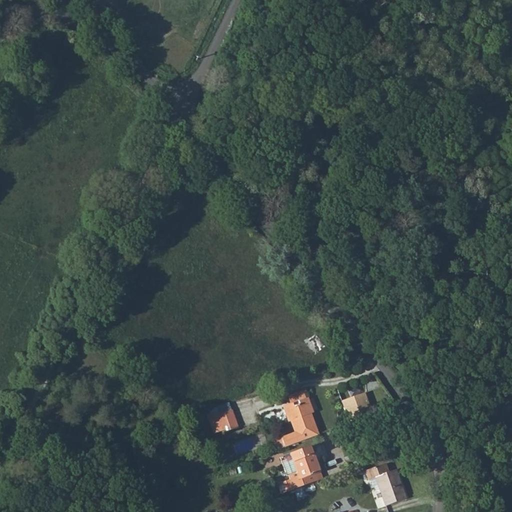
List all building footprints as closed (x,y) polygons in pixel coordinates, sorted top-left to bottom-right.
[(283,407),(288,422),(291,421),(294,432),(280,438),(284,447),(318,435),(310,414),(312,414),(307,398),(305,399),(303,392),(287,397),(290,405),(283,407)] [(365,393),(342,400),(349,424),(373,416),(365,393)] [(216,416),(223,433),(238,428),(231,411),(216,416)] [(259,416),(263,428),(277,422),(273,411),(259,416)] [(289,467),(288,468),(290,473),(288,474),(293,489),(320,480),(318,473),(314,463),(316,462),(310,447),(292,454),(296,465),(289,467)] [(285,456),(289,467),(296,465),(292,454),(285,456)] [(368,480),(375,478),(381,493),(386,506),(405,499),(395,470),(388,473),(384,464),(365,471),(368,480)] [(368,480),(371,489),(375,488),(377,494),(381,493),(375,478),(368,480)] [(57,501),(68,503),(69,496),(58,493),(57,501)]
